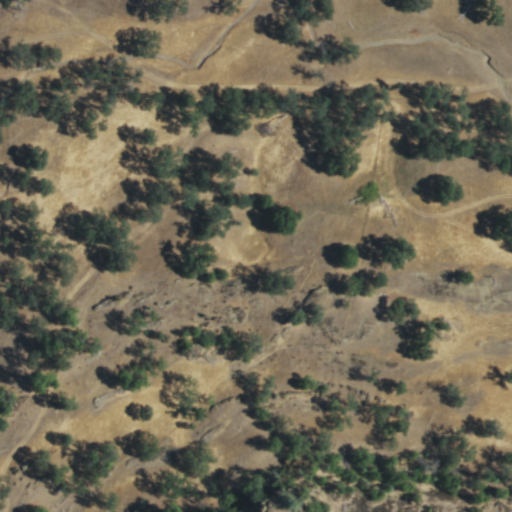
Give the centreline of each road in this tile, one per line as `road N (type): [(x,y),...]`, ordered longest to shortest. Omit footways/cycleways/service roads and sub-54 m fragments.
road 1 (track): [(97,32),(148,74),(177,84),(330,86),(387,78),(460,88),(511,79)]
road 2 (track): [(511,193),(447,211),(409,207),(386,168),(400,79)]
